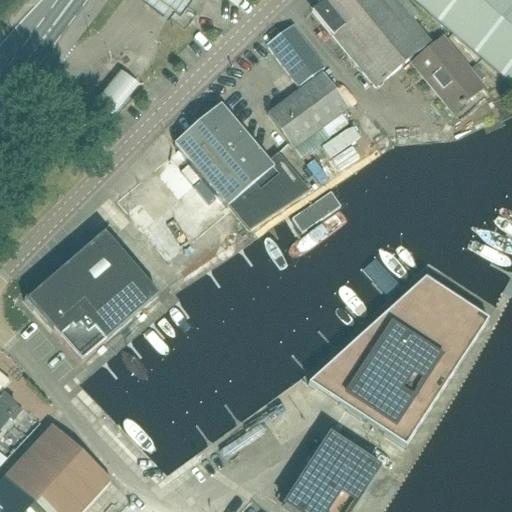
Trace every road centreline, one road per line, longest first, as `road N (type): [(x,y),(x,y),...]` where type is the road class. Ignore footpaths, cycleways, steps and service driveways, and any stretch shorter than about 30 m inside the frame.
road 1 (unclassified): [(0,277),(278,0)]
road 2 (primary): [(0,97),(73,0)]
